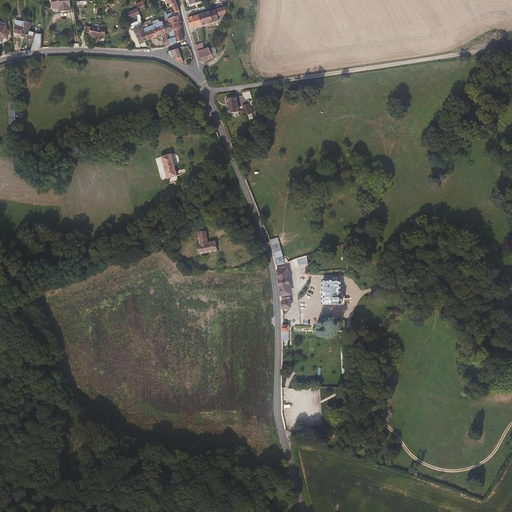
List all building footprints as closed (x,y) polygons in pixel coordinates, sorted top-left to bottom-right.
[(51,0),(52,8),(60,8),(60,12),(70,11),(69,7),(70,7),(69,0),(51,0)] [(99,7),(96,0),(87,0),(86,0),(88,3),(88,4),(85,5),(83,6),(83,7),(82,11),(84,11),(85,10),(99,7)] [(140,0),(130,0),(132,2),(135,1),(138,8),(143,7),(140,0)] [(179,11),(174,0),(166,0),(169,5),(170,5),(174,13),(179,11)] [(179,22),(178,16),(173,17),(172,13),(166,15),(162,4),(160,4),(163,14),(166,20),(168,19),(169,25),(179,22)] [(218,21),(217,17),(224,15),(226,7),(198,15),(201,26),(218,21)] [(143,29),(141,17),(137,9),(127,13),(129,19),(137,16),(137,17),(137,18),(137,21),(130,24),(129,26),(131,30),(133,29),(139,43),(147,40),(144,33),(143,29)] [(171,31),(169,25),(168,19),(166,20),(163,14),(161,15),(162,17),(162,18),(163,21),(161,21),(161,22),(160,23),(164,34),(169,32),(170,39),(167,40),(168,45),(176,43),(174,30),(171,31)] [(201,26),(198,15),(187,18),(187,19),(189,29),(201,26)] [(29,31),(31,23),(27,22),(28,19),(23,18),(22,22),(15,20),(13,32),(21,35),(20,36),(26,39),(28,31),(29,31)] [(164,34),(160,23),(158,19),(151,22),(152,24),(157,36),(164,34)] [(183,40),(179,22),(169,25),(171,31),(174,30),(176,43),(183,40)] [(157,36),(152,24),(149,25),(150,29),(146,30),(146,32),(144,33),(147,40),(157,36)] [(107,37),(104,29),(92,25),(92,27),(87,26),(85,32),(90,34),(90,35),(96,36),(95,38),(100,39),(101,36),(107,37)] [(33,40),(36,33),(33,33),(30,32),(29,31),(28,31),(26,39),(33,40)] [(41,48),(42,34),(37,33),(36,33),(33,40),(31,49),(41,48)] [(205,49),(203,43),(195,46),(197,52),(205,49)] [(211,54),(209,48),(205,49),(197,52),(199,58),(211,54)] [(182,61),(178,49),(168,52),(169,54),(169,55),(172,57),(173,55),(174,56),(175,59),(179,62),(182,61)] [(240,112),(236,98),(227,100),(229,109),(227,109),(228,114),(230,114),(240,112)] [(252,114),(249,105),(243,106),(246,116),(252,114)] [(176,176),(170,153),(159,156),(164,172),(165,172),(166,178),(176,176)] [(218,251),(216,241),(208,243),(206,231),(197,232),(199,245),(197,245),(199,255),(218,251)] [(270,239),(271,250),(279,249),(279,239),(270,239)] [(308,264),(307,257),(306,258),(293,261),(297,269),(306,267),(305,265),(308,264)] [(291,295),(287,271),(286,271),(284,263),(276,266),(282,300),(282,309),(291,308),(290,302),(289,295),(291,295)] [(343,294),(343,281),(323,281),(322,304),(336,305),(336,307),(342,307),(345,304),(345,297),(343,294)]
